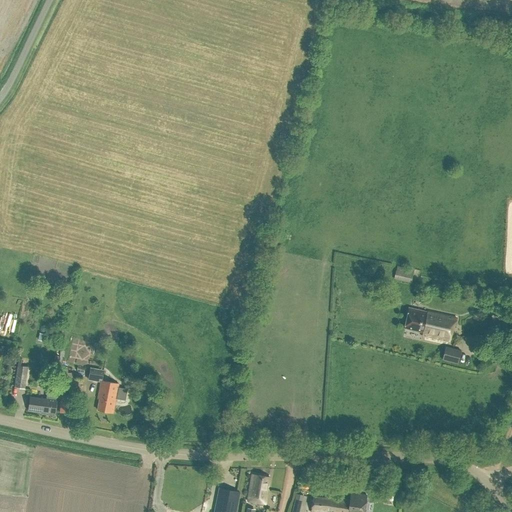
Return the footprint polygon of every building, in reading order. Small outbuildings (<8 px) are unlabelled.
[(411,283),(415,269),(398,265),(394,278),(411,283)] [(456,315),(422,308),(421,310),(409,308),(404,328),(423,332),(422,336),(450,342),(456,315)] [(458,364),(461,351),(445,346),(442,360),(458,364)] [(25,389),(28,367),(21,366),(22,359),(19,358),(15,387),(25,389)] [(125,400),(128,389),(119,387),(120,384),(102,381),(104,375),(99,374),(90,372),(88,382),(102,384),(99,398),(101,399),(98,411),(113,414),(117,399),(125,400)] [(75,382),(72,382),(72,373),(61,373),(61,389),(75,389),(75,382)] [(57,401),(58,394),(47,392),(46,399),(30,397),(28,411),(55,415),(57,401)] [(73,413),(74,397),(62,396),(61,413),(73,413)] [(268,487),(270,478),(253,474),(248,501),(266,504),(268,492),(266,492),(267,487),(268,487)] [(234,511),(238,493),(223,490),(218,511),(234,511)] [(296,493),(294,502),(291,511),(299,511),(304,495),(296,493)] [(353,493),(352,501),(349,511),(365,511),(368,496),(353,493)] [(387,502),(397,505),(399,496),(390,493),(387,502)] [(311,511),(315,511),(349,511),(352,501),(327,496),(327,498),(314,496),(311,511)]
